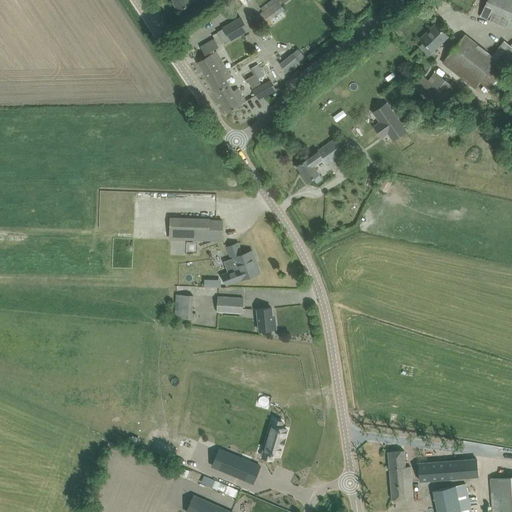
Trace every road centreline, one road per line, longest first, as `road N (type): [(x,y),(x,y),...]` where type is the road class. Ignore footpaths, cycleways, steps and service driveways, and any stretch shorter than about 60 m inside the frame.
road 1 (unclassified): [(353,480),(315,276),(235,142)]
road 2 (unclassified): [(235,142),(315,64),(404,0)]
road 3 (unclassified): [(235,142),(137,0)]
